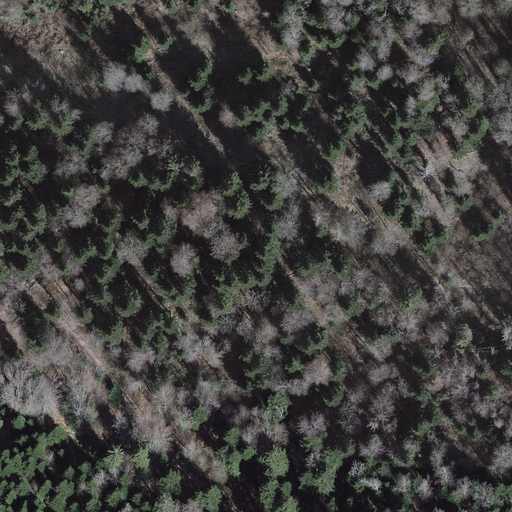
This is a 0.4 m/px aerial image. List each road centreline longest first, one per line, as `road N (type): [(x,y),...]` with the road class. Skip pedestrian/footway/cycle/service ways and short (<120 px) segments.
road 1 (track): [(0,61),(339,199),(404,273),(511,293)]
road 2 (track): [(0,269),(100,357),(180,467),(246,511)]
